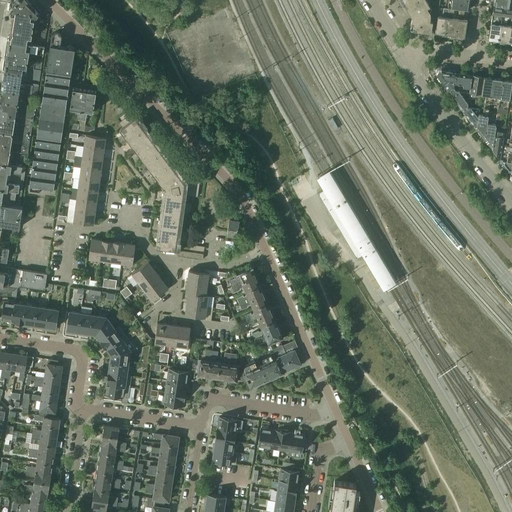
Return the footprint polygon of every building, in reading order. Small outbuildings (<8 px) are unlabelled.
[(14,8),(14,11),(31,14),(31,16),(36,17),(41,11),(32,3),(31,4),(26,0),(15,0),(15,3),(14,3),(13,8),(14,8)] [(431,33),(433,21),(430,21),(430,17),(431,16),(430,15),(430,14),(430,12),(430,11),(429,10),(427,8),(430,6),(426,0),(406,0),(403,2),(412,17),(411,24),(414,25),(413,30),(431,33)] [(469,0),(445,0),(446,1),(452,2),(451,7),(468,10),(469,0)] [(492,15),(502,16),(508,17),(511,18),(511,16),(511,10),(493,7),(492,15)] [(438,16),(438,17),(435,34),(445,36),(448,12),(449,9),(444,8),(443,11),(442,17),(438,16)] [(458,10),(457,19),(454,37),(464,38),(467,21),(463,20),(464,11),(458,10)] [(13,18),(11,29),(22,31),(23,25),(33,26),(34,21),(35,21),(36,17),(31,16),(31,14),(14,11),(12,13),(11,16),(13,18)] [(457,19),(453,19),(453,13),(448,12),(445,36),(454,37),(457,19)] [(492,15),(488,41),(498,42),(502,16),(492,15)] [(508,17),(502,16),(498,42),(508,43),(510,26),(506,26),(508,17)] [(8,39),(9,40),(9,41),(27,43),(32,44),(33,37),(32,37),(33,26),(23,25),(22,31),(11,29),(10,34),(8,35),(8,39)] [(29,186),(53,190),(74,48),(69,43),(64,47),(60,46),(61,35),(57,31),(52,34),(32,166),(29,165),(27,175),(30,176),(29,186)] [(7,52),(7,53),(18,54),(17,61),(19,61),(28,62),(29,55),(35,56),(35,53),(43,54),(44,46),(32,44),(27,43),(9,41),(9,42),(7,43),(7,46),(8,48),(7,52)] [(4,65),(3,68),(4,70),(4,71),(13,72),(14,64),(20,65),(20,63),(19,63),(19,61),(17,61),(18,54),(7,53),(5,63),(4,65)] [(25,74),(40,76),(42,64),(38,64),(28,62),(19,61),(19,63),(20,63),(20,65),(14,64),(13,72),(25,74)] [(437,74),(438,76),(438,77),(440,80),(441,80),(449,90),(454,87),(455,73),(446,72),(445,71),(442,70),(441,71),(438,71),(437,74)] [(3,75),(2,81),(3,81),(3,83),(12,85),(11,91),(28,93),(37,95),(38,84),(33,83),(33,85),(23,84),(25,74),(13,72),(4,71),(4,75),(3,75)] [(470,88),(472,75),(455,73),(454,87),(459,88),(463,89),(463,87),(470,88)] [(481,95),(484,77),(472,75),(470,88),(469,92),(469,93),(469,97),(476,98),(475,103),(480,104),(481,95)] [(484,77),(481,95),(485,95),(484,107),(483,114),(478,114),(476,128),(479,132),(478,133),(480,136),(482,136),(484,139),(488,112),(489,108),(491,97),(494,78),(484,77)] [(494,78),(491,97),(495,98),(494,103),(499,104),(500,99),(503,79),(494,78)] [(511,80),(503,79),(500,99),(505,99),(503,108),(508,109),(510,100),(511,83),(511,80)] [(3,83),(1,94),(0,94),(0,100),(0,101),(26,105),(28,93),(11,91),(12,85),(3,83)] [(80,120),(84,89),(73,87),(70,108),(76,109),(75,119),(80,120)] [(449,90),(463,110),(467,106),(469,97),(469,93),(460,92),(458,91),(459,88),(454,87),(449,90)] [(85,126),(87,111),(93,111),(96,91),(84,89),(80,120),(78,130),(84,131),(85,126)] [(35,107),(26,105),(0,101),(0,121),(6,123),(7,115),(16,117),(33,119),(35,107)] [(467,106),(463,110),(476,128),(478,114),(478,112),(479,108),(475,107),(471,107),(467,106)] [(136,117),(136,118),(138,116),(143,112),(140,108),(119,123),(122,127),(136,117)] [(488,112),(484,139),(492,149),(496,124),(495,124),(492,124),(493,116),(493,112),(488,112)] [(33,119),(16,117),(7,115),(6,123),(0,121),(0,132),(13,135),(30,137),(33,119)] [(178,250),(187,184),(136,118),(136,117),(122,127),(119,130),(137,153),(146,164),(155,176),(164,188),(165,187),(166,189),(164,189),(162,204),(160,218),(158,233),(156,247),(178,250)] [(501,158),(502,151),(503,141),(504,136),(506,127),(501,126),(502,118),(496,117),(495,124),(496,124),(492,149),(500,158),(501,158)] [(13,135),(0,132),(0,145),(2,146),(2,151),(11,152),(13,152),(28,155),(30,137),(13,135)] [(86,135),(84,146),(105,149),(106,138),(86,135)] [(2,146),(0,145),(0,162),(9,164),(26,166),(28,155),(13,152),(11,152),(2,151),(2,146)] [(84,146),(83,157),(103,160),(105,149),(84,146)] [(224,153),(222,156),(225,159),(227,157),(230,154),(227,151),(224,153)] [(75,160),(75,162),(82,163),(81,168),(102,171),(103,160),(83,157),(75,156),(75,160)] [(0,162),(0,175),(9,177),(20,179),(24,179),(26,166),(9,164),(0,162)] [(511,163),(507,163),(503,162),(502,165),(508,172),(511,172),(511,173),(511,163)] [(73,173),(72,177),(74,178),(100,181),(102,171),(81,168),(74,167),(73,173)] [(397,280),(332,167),(319,175),(384,288),(397,280)] [(9,177),(0,175),(0,188),(22,192),(24,179),(20,179),(9,177)] [(99,192),(100,181),(74,178),(72,188),(78,189),(99,192)] [(201,178),(195,180),(188,182),(188,186),(199,187),(200,179),(201,179),(201,178)] [(0,203),(20,207),(22,192),(0,188),(0,203)] [(78,189),(77,200),(97,203),(99,192),(78,189)] [(77,200),(75,211),(96,214),(97,203),(77,200)] [(0,203),(0,217),(18,220),(20,220),(22,207),(20,207),(0,203)] [(96,214),(75,211),(74,221),(94,224),(96,214)] [(18,232),(20,220),(18,220),(0,217),(0,229),(14,232),(18,232)] [(230,220),(228,232),(227,235),(237,237),(239,227),(239,222),(230,220)] [(13,236),(14,232),(0,229),(0,241),(1,234),(13,236)] [(100,260),(103,240),(92,238),(89,258),(100,260)] [(111,261),(114,241),(103,240),(100,260),(111,261)] [(122,263),(124,243),(114,241),(111,261),(122,263)] [(9,243),(0,242),(0,253),(8,255),(9,248),(8,248),(9,243)] [(132,264),(135,248),(135,245),(124,243),(122,263),(132,264)] [(232,243),(226,243),(224,252),(232,248),(232,243)] [(179,250),(178,256),(184,257),(192,258),(195,258),(203,259),(204,254),(185,251),(179,250)] [(0,260),(7,261),(8,255),(0,253),(0,260)] [(139,283),(155,271),(148,262),(132,274),(139,283)] [(0,278),(9,280),(11,268),(0,265),(0,278)] [(240,278),(236,280),(236,279),(230,281),(232,287),(240,284),(239,283),(257,276),(256,272),(254,273),(252,268),(254,267),(253,266),(236,273),(237,274),(239,274),(240,278)] [(46,273),(11,268),(9,280),(0,278),(0,290),(9,292),(19,286),(21,286),(27,287),(45,289),(47,273),(46,273)] [(155,271),(139,283),(145,291),(161,279),(155,271)] [(189,271),(188,282),(207,284),(209,273),(189,271)] [(244,287),(246,291),(260,285),(257,280),(259,279),(257,276),(239,283),(240,284),(232,287),(235,292),(241,290),(240,289),(244,287)] [(108,279),(107,287),(115,288),(117,280),(108,279)] [(161,298),(159,295),(168,288),(161,279),(145,291),(155,303),(161,298)] [(186,293),(188,294),(206,295),(207,284),(188,282),(186,293)] [(240,304),(263,293),(264,293),(263,290),(262,290),(260,285),(246,291),(248,295),(244,297),(243,296),(237,299),(240,304)] [(123,295),(129,290),(127,286),(120,291),(123,295)] [(129,290),(123,295),(125,298),(132,293),(129,290)] [(266,297),(264,293),(263,293),(240,304),(242,310),(248,307),(248,306),(252,304),(254,308),(267,302),(265,297),(266,297)] [(208,296),(206,295),(188,294),(187,304),(207,307),(211,307),(213,296),(208,296)] [(15,303),(4,301),(1,320),(12,321),(15,303)] [(257,317),(271,311),(272,311),(271,307),(270,308),(267,302),(254,308),(255,313),(251,314),(251,313),(245,316),(247,321),(257,317)] [(23,323),(26,305),(15,303),(12,321),(23,323)] [(205,318),(207,307),(187,304),(185,315),(205,318)] [(23,323),(34,325),(37,306),(26,305),(23,323)] [(37,306),(34,325),(44,326),(47,308),(37,306)] [(81,313),(78,331),(89,333),(91,314),(92,308),(82,306),(81,313)] [(56,328),(58,310),(47,308),(44,326),(56,328)] [(69,311),(67,330),(78,331),(81,313),(69,311)] [(271,311),(257,317),(247,321),(250,327),(256,324),(255,323),(260,322),(261,326),(275,320),(273,314),(274,314),(272,311),(271,311)] [(96,334),(106,317),(91,314),(89,333),(96,334)] [(115,328),(106,317),(96,334),(100,340),(115,329),(115,328)] [(255,338),(265,334),(280,328),(278,324),(277,325),(275,320),(261,326),(263,330),(259,331),(259,330),(252,333),(255,338)] [(166,345),(169,324),(157,323),(155,343),(166,345)] [(166,345),(177,346),(179,326),(169,324),(166,345)] [(107,349),(125,335),(119,325),(115,328),(115,329),(100,340),(107,349)] [(190,327),(179,326),(177,346),(188,347),(190,327)] [(280,328),(265,334),(255,338),(257,344),(263,341),(263,340),(267,338),(269,343),(279,339),(283,337),(280,332),(281,331),(280,328)] [(125,335),(107,349),(111,354),(131,350),(130,350),(136,349),(125,335)] [(277,347),(273,349),(274,352),(277,357),(277,358),(283,372),(284,372),(284,371),(292,368),(300,364),(298,359),(302,357),(295,340),(282,346),(282,345),(277,347)] [(128,364),(130,350),(131,350),(111,354),(110,362),(128,364)] [(199,375),(204,375),(204,377),(208,377),(212,351),(206,350),(205,356),(207,356),(206,361),(201,360),(199,375)] [(1,377),(5,377),(9,353),(0,351),(0,367),(2,367),(1,377)] [(218,351),(212,351),(208,377),(212,378),(212,377),(217,377),(220,363),(215,362),(216,358),(217,358),(218,351)] [(217,377),(223,378),(223,379),(227,380),(231,353),(225,352),(224,359),(225,359),(224,364),(220,363),(217,377)] [(265,364),(261,365),(268,381),(276,377),(279,376),(279,374),(283,372),(277,358),(277,357),(274,352),(270,354),(271,355),(268,356),(267,354),(264,355),(265,358),(262,358),(265,364)] [(16,369),(18,354),(9,353),(5,377),(9,378),(11,369),(16,369)] [(237,380),(242,381),(247,379),(244,372),(244,371),(243,367),(234,365),(235,360),(236,361),(237,354),(231,353),(227,380),(231,381),(231,380),(237,380)] [(26,365),(27,356),(18,354),(16,369),(20,370),(19,379),(23,380),(25,369),(26,365)] [(47,363),(45,373),(61,375),(62,366),(57,365),(58,361),(48,359),(47,364),(47,363)] [(110,362),(108,372),(127,375),(128,364),(110,362)] [(257,367),(255,362),(246,366),(248,371),(244,372),(247,379),(250,386),(256,384),(256,386),(268,381),(261,365),(257,367)] [(187,383),(188,371),(169,368),(167,380),(187,383)] [(35,376),(35,381),(59,385),(60,376),(61,375),(45,373),(37,372),(36,377),(35,376)] [(105,376),(104,381),(107,381),(107,383),(130,387),(132,376),(127,375),(108,372),(108,376),(105,376)] [(167,380),(165,391),(185,394),(187,383),(167,380)] [(43,386),(43,391),(58,394),(59,385),(35,381),(34,385),(43,386)] [(108,398),(119,400),(119,396),(128,398),(130,387),(107,383),(105,394),(109,395),(108,398)] [(10,402),(12,391),(5,389),(3,401),(10,402)] [(58,394),(43,391),(42,396),(33,394),(32,399),(41,400),(56,403),(58,394)] [(165,391),(164,403),(168,404),(168,407),(178,409),(179,405),(183,406),(185,394),(165,391)] [(40,410),(39,415),(54,417),(56,403),(41,400),(40,410)] [(43,425),(58,428),(60,418),(54,417),(39,415),(35,414),(35,419),(44,420),(43,425)] [(219,417),(217,428),(236,431),(241,431),(243,420),(237,419),(219,417)] [(33,429),(32,433),(57,437),(58,428),(43,425),(42,430),(33,429)] [(103,434),(118,437),(119,432),(128,434),(129,429),(104,425),(103,434)] [(236,431),(217,428),(216,438),(234,441),(236,431)] [(269,448),(272,429),(261,428),(258,446),(269,448)] [(280,449),(283,429),(278,429),(278,430),(272,429),(269,448),(280,449)] [(291,451),(294,433),(288,432),(288,430),(283,429),(280,449),(291,451)] [(31,442),(40,444),(55,446),(57,437),(32,433),(31,442)] [(163,439),(162,444),(177,446),(179,437),(154,433),(153,438),(163,439)] [(302,453),(303,449),(306,449),(307,439),(304,438),(305,434),(294,433),(291,451),(302,453)] [(117,442),(118,437),(103,434),(101,444),(126,447),(127,443),(117,442)] [(232,452),(233,451),(234,441),(216,438),(214,449),(232,452)] [(30,447),(30,451),(54,455),(55,446),(40,444),(39,449),(30,447)] [(125,452),(126,447),(101,444),(100,453),(115,455),(116,450),(125,452)] [(152,447),(151,451),(176,455),(177,446),(162,444),(161,449),(152,447)] [(236,464),(237,452),(233,451),(232,452),(214,449),(213,453),(212,453),(211,460),(236,464)] [(54,455),(30,451),(29,456),(38,457),(37,462),(52,464),(54,455)] [(160,457),(159,462),(174,464),(176,455),(151,451),(151,456),(160,457)] [(115,455),(100,453),(98,462),(123,466),(124,461),(114,460),(115,455)] [(27,465),(27,470),(51,474),(52,464),(37,462),(36,467),(27,465)] [(98,462),(97,471),(112,473),(113,468),(122,470),(123,466),(98,462)] [(149,465),(149,469),(173,473),(174,464),(159,462),(158,467),(149,465)] [(299,471),(281,468),(279,479),(297,482),(299,471)] [(157,475),(156,480),(171,482),(173,473),(149,469),(148,474),(157,475)] [(35,475),(34,480),(49,483),(51,474),(27,470),(26,474),(35,475)] [(112,478),(112,473),(97,471),(95,480),(120,484),(121,479),(112,478)] [(296,493),(297,482),(279,479),(278,490),(296,493)] [(24,484),(24,488),(48,492),(49,483),(34,480),(34,485),(24,484)] [(95,480),(94,489),(109,491),(110,487),(119,488),(120,484),(95,480)] [(146,484),(146,488),(170,492),(171,482),(156,480),(156,485),(146,484)] [(329,511),(351,511),(356,484),(334,481),(329,511)] [(31,499),(46,501),(48,492),(24,488),(23,493),(32,494),(31,499)] [(154,494),(154,498),(165,501),(169,501),(170,492),(146,488),(145,492),(154,494)] [(109,496),(109,491),(94,489),(92,498),(117,502),(118,498),(109,496)] [(278,490),(276,501),(294,503),(296,493),(278,490)] [(206,504),(224,507),(226,496),(206,493),(205,500),(206,500),(206,504)] [(91,507),(97,508),(107,510),(107,505),(116,506),(117,502),(92,498),(91,507)] [(153,508),(152,511),(168,511),(169,509),(164,508),(165,501),(154,498),(149,498),(147,507),(153,508)] [(21,503),(21,506),(45,510),(46,501),(31,499),(31,504),(21,503)] [(278,511),(292,511),(294,503),(276,501),(268,499),(266,510),(274,511),(278,511)]
